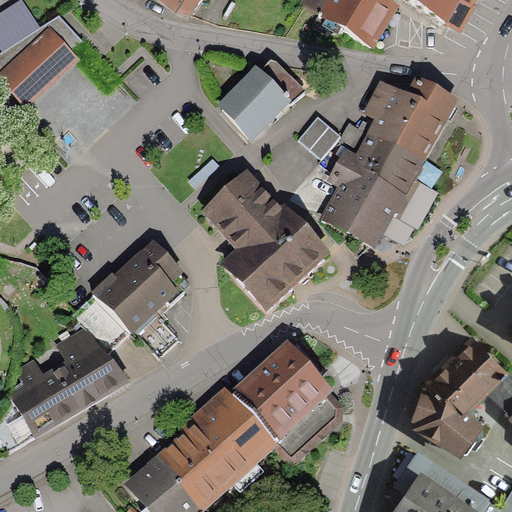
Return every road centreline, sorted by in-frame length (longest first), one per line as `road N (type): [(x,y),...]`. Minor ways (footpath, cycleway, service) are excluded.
road 1 (residential): [(405,350),(324,322),(279,321),(0,479)]
road 2 (residential): [(504,67),(365,66),(177,31),(117,0)]
road 3 (secondary): [(511,189),(471,217),(444,253),(405,350)]
road 4 (secondary): [(405,350),(355,511)]
